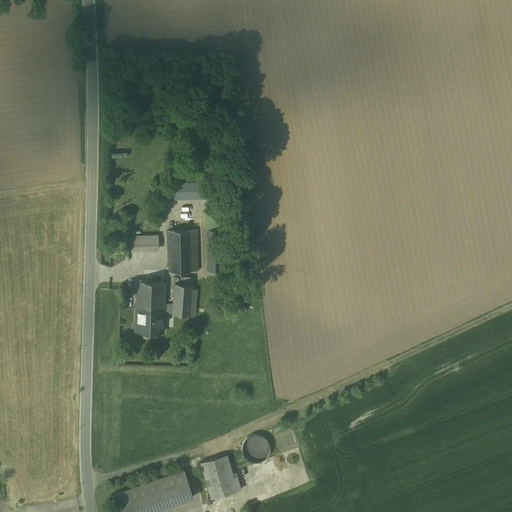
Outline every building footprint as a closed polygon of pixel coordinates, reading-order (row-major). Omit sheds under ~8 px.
[(206,197),(205,182),(173,183),(173,198),(206,197)] [(220,228),(206,229),(207,270),(222,269),(220,228)] [(196,229),(167,230),(169,271),(197,270),(196,229)] [(158,235),(124,237),(125,250),(158,248),(158,235)] [(165,281),(138,281),(136,330),(163,331),(164,311),(164,302),(165,281)] [(174,303),(164,302),(164,311),(173,312),(173,314),(190,315),(192,284),(175,283),(174,303)] [(262,434),(255,432),(251,433),(246,436),(243,440),(242,444),(242,450),(244,455),(248,459),(253,461),(260,461),(265,458),(269,454),(270,447),(270,442),(267,437),(262,434)] [(227,453),(201,461),(212,497),(241,488),(237,474),(233,476),(227,453)] [(184,469),(116,494),(122,511),(148,511),(193,496),(184,469)]
